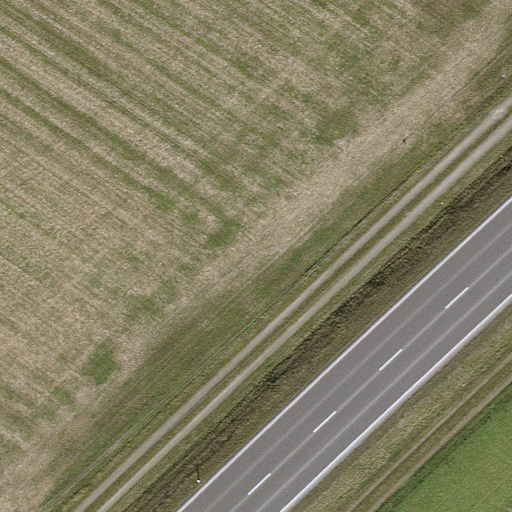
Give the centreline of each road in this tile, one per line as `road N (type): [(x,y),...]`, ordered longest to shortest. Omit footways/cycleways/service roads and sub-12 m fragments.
road 1 (track): [(511,114),(95,511)]
road 2 (primary): [(234,511),(511,249)]
road 3 (track): [(511,370),(361,511)]
